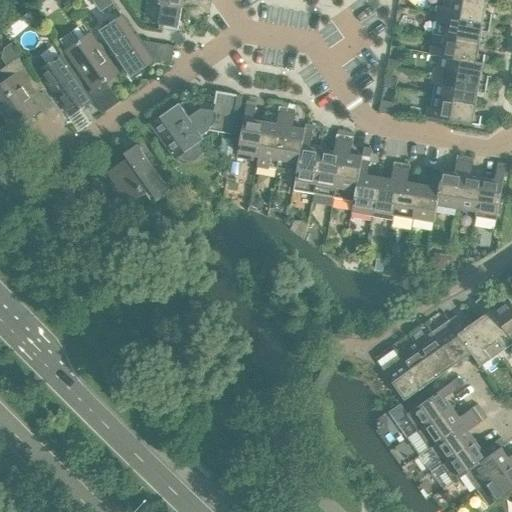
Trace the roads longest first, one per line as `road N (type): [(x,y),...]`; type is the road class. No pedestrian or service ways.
road 1 (residential): [(242,27),(311,44),(373,129),(495,146),(511,135)]
road 2 (primary): [(196,511),(0,318)]
road 3 (residential): [(242,27),(80,159)]
road 4 (primary): [(0,417),(95,511)]
